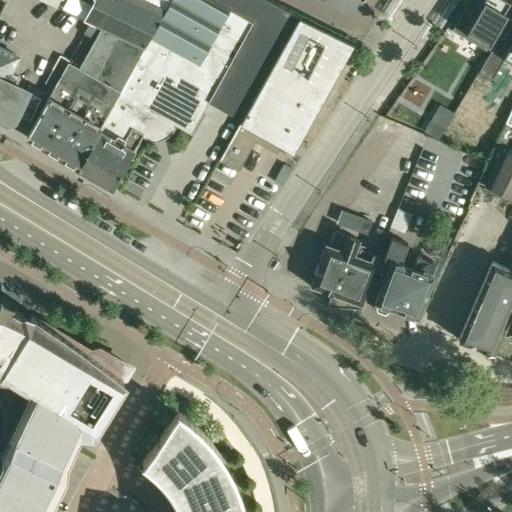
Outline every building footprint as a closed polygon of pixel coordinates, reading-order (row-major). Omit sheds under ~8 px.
[(43,0),(56,6),(59,0),(90,0),(94,1),(84,20),(100,27),(120,36),(145,49),(165,11),(144,0),(43,0)] [(176,124),(179,126),(191,132),(210,98),(243,117),(299,18),(261,0),(171,0),(165,11),(145,49),(120,93),(176,124)] [(467,3),(451,30),(486,50),(507,14),(503,12),(510,1),(507,0),(482,0),(477,9),(467,3)] [(239,170),(255,141),(259,134),(293,153),(353,45),(299,18),(243,117),(220,159),(221,160),(223,157),(229,160),(227,163),(238,169),(238,170),(239,170)] [(511,28),(505,24),(478,71),(492,79),(504,59),(511,62),(511,28)] [(59,156),(61,157),(62,157),(65,159),(65,160),(79,168),(99,130),(120,93),(145,49),(120,36),(100,27),(78,68),(68,62),(40,111),(26,136),(28,137),(29,136),(32,139),(56,154),(56,153),(60,156),(59,156)] [(30,119),(35,108),(44,92),(29,85),(27,90),(15,84),(19,76),(11,72),(18,59),(17,55),(0,46),(0,119),(7,123),(14,119),(17,113),(30,119)] [(115,185),(115,183),(143,133),(148,136),(150,137),(152,137),(156,138),(158,138),(160,137),(162,137),(166,135),(169,133),(171,132),(172,130),(173,129),(176,124),(120,93),(99,130),(79,168),(110,186),(111,186),(113,186),(114,186),(115,185)] [(399,95),(387,112),(410,125),(420,108),(399,95)] [(483,189),(511,202),(511,107),(505,123),(511,125),(511,154),(501,149),(482,189),(483,189)] [(372,221),(362,217),(357,229),(367,233),(372,221)] [(355,306),(361,307),(361,304),(362,305),(378,262),(377,262),(380,255),(356,247),(359,240),(334,230),(328,244),(325,243),(309,286),(332,294),(333,292),(340,294),(339,296),(344,298),(345,298),(344,305),(350,306),(351,303),(355,304),(355,306)] [(398,309),(408,313),(417,316),(432,275),(436,263),(416,256),(412,267),(397,262),(399,256),(401,257),(405,243),(391,238),(374,282),(381,285),(380,286),(381,286),(375,301),(375,304),(376,309),(376,310),(385,313),(390,309),(391,307),(392,306),(392,305),(392,304),(399,306),(398,308),(398,309)] [(490,351),(492,351),(493,349),(500,332),(511,305),(511,265),(510,270),(492,261),(459,337),(459,336),(458,339),(481,347),(482,348),(483,348),(484,348),(490,350),(490,351)] [(0,511),(38,511),(81,421),(90,428),(91,428),(116,388),(130,365),(124,362),(105,351),(99,347),(84,351),(43,326),(39,323),(18,311),(20,304),(2,293),(0,294),(0,511)] [(236,511),(235,507),(234,500),(232,494),(230,488),(227,482),(225,476),(222,470),(219,465),(215,459),(219,455),(220,456),(221,455),(216,448),(210,441),(205,434),(199,428),(192,422),(185,416),(177,410),(142,460),(151,467),(159,474),(164,481),(171,490),(174,495),(176,500),(178,504),(180,509),(180,511),(236,511)]
